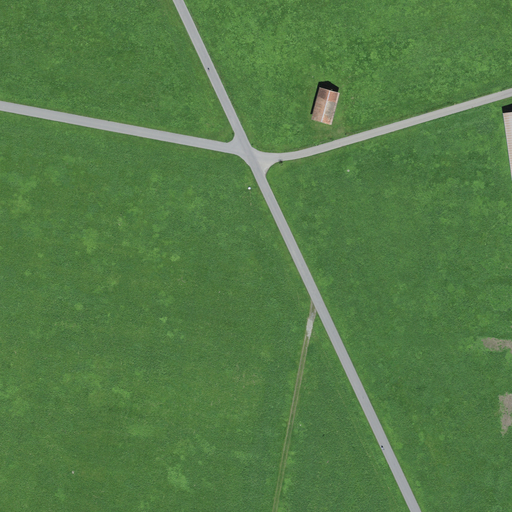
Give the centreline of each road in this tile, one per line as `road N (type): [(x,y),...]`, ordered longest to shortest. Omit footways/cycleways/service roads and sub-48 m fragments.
road 1 (unclassified): [(178,0),(415,511)]
road 2 (track): [(511,92),(281,155),(0,106)]
road 3 (track): [(275,511),(316,299)]
